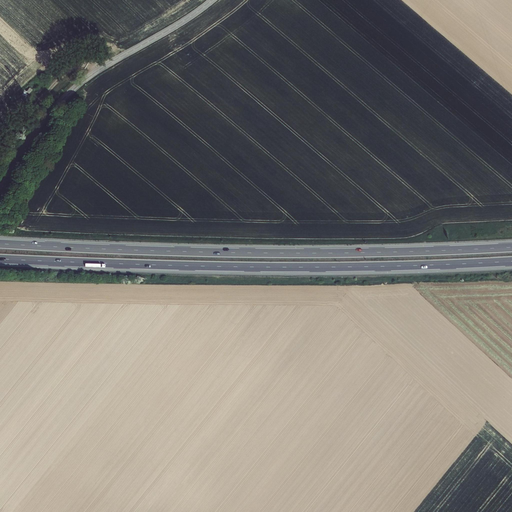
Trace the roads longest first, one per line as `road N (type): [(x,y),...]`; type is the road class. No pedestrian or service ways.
road 1 (motorway): [(511,247),(260,253),(0,243)]
road 2 (motorway): [(0,259),(289,268),(511,262)]
road 3 (tertiary): [(0,188),(70,91),(212,0)]
road 4 (track): [(101,67),(65,71),(0,149)]
